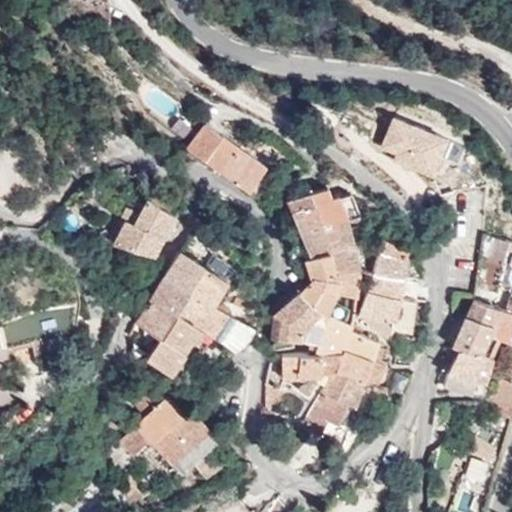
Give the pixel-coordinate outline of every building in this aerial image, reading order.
[(105,0),(64,0),(104,24),(108,5),(105,0)] [(182,154),(242,195),(244,196),(262,171),(200,128),(182,154)] [(165,209),(169,202),(155,182),(143,197),(138,205),(126,199),(120,211),(160,232),(171,212),(165,209)] [(352,189),(333,195),(329,197),(325,185),(311,189),(318,206),(325,226),(344,219),(360,213),(352,189)] [(311,189),(287,196),(307,253),(330,242),(325,227),(325,226),(318,206),(311,189)] [(307,253),(287,196),(283,198),(307,253)] [(149,254),(160,232),(120,211),(117,216),(121,218),(108,242),(149,254)] [(347,228),(344,219),(325,226),(325,227),(330,242),(341,286),(350,288),(349,291),(356,293),(361,263),(347,228)] [(407,247),(390,237),(383,232),(373,264),(403,271),(407,247)] [(511,247),(511,238),(489,233),(485,247),(506,252),(508,247),(511,247)] [(330,242),(307,253),(315,273),(305,281),(333,285),(341,286),(330,242)] [(177,244),(160,272),(184,286),(210,301),(225,276),(200,260),(177,244)] [(398,294),(403,271),(373,264),(366,286),(398,294)] [(132,317),(157,332),(171,309),(184,286),(160,272),(132,317)] [(333,285),(305,281),(297,288),(303,294),(320,309),(328,295),(333,285)] [(354,304),(356,293),(349,291),(350,288),(341,286),(333,285),(328,295),(335,305),(343,308),(353,311),(354,304)] [(171,309),(210,334),(225,310),(210,301),(184,286),(171,309)] [(366,286),(360,306),(358,311),(392,320),(391,329),(411,335),(418,298),(398,294),(366,286)] [(303,294),(297,288),(286,298),(284,296),(272,309),(268,340),(287,343),(289,334),(300,335),(302,320),(304,316),(295,305),(303,297),(303,294)] [(272,309),(284,296),(281,294),(273,302),(272,309)] [(504,340),(511,342),(511,294),(509,294),(505,307),(472,298),(466,314),(494,325),(491,335),(494,336),(504,340)] [(347,327),(353,311),(343,308),(335,305),(328,295),(320,309),(329,315),(347,327)] [(320,309),(303,297),(295,305),(304,316),(302,320),(325,327),(329,315),(320,309)] [(183,348),(186,343),(189,339),(202,347),(210,334),(171,309),(157,332),(183,348)] [(245,340),(253,326),(225,310),(210,334),(234,349),(245,340)] [(388,340),(389,340),(391,329),(392,320),(358,311),(357,313),(387,339),(388,340)] [(73,312),(30,317),(0,330),(0,351),(1,355),(25,349),(31,371),(60,366),(58,352),(64,349),(70,341),(73,312)] [(494,325),(466,314),(465,314),(453,345),(460,347),(485,357),(494,336),(491,335),(494,325)] [(375,338),(347,327),(329,315),(325,327),(319,342),(317,349),(339,353),(371,358),(375,338)] [(131,320),(156,335),(157,332),(132,317),(131,320)] [(302,320),(300,335),(319,342),(325,327),(302,320)] [(155,374),(164,379),(183,348),(157,332),(156,335),(144,355),(161,365),(155,374)] [(486,384),(492,359),(485,357),(460,347),(446,386),(473,394),(476,381),(486,384)] [(339,353),(317,349),(282,351),(271,384),(262,383),(262,404),(275,409),(281,378),(306,394),(313,387),(320,391),(332,373),(339,353)] [(382,361),(371,358),(339,353),(332,373),(362,378),(378,381),(382,361)] [(362,378),(332,373),(320,391),(300,420),(314,433),(316,435),(324,420),(335,425),(345,403),(350,406),(362,378)] [(486,405),(511,418),(511,384),(500,379),(486,405)] [(166,469),(202,434),(204,433),(184,417),(181,419),(162,398),(150,408),(137,395),(125,405),(139,419),(130,427),(123,423),(120,424),(119,429),(126,436),(116,446),(127,459),(144,445),(166,469)] [(314,433),(300,420),(296,425),(314,433)] [(211,444),(202,434),(166,469),(175,479),(187,467),(201,454),(211,444)] [(213,466),(201,454),(187,467),(198,480),(213,466)] [(466,458),(452,510),(461,511),(476,511),(489,464),(466,458)]
